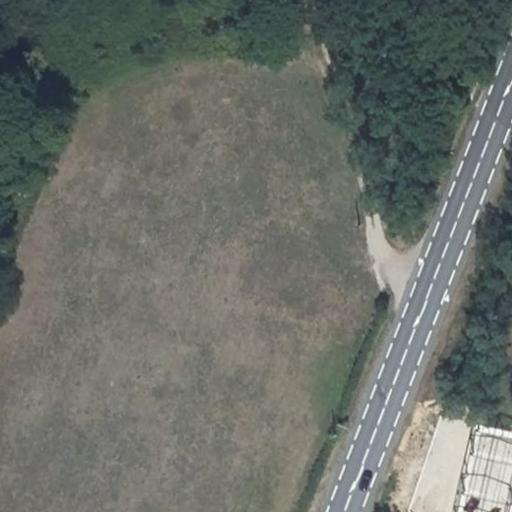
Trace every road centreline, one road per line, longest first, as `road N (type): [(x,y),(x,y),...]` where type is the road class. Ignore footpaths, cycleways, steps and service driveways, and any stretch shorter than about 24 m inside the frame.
road 1 (primary): [(347,511),(511,82)]
road 2 (track): [(306,0),(342,91),(376,234),(428,299)]
